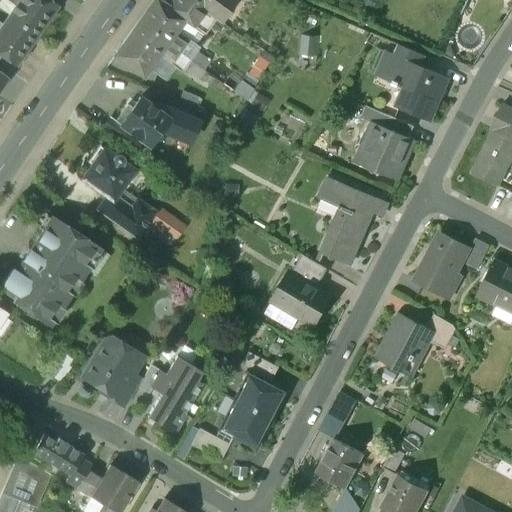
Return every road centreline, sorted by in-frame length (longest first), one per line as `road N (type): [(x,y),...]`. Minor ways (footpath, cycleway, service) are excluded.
road 1 (residential): [(256,511),(423,196)]
road 2 (residential): [(0,387),(101,431),(232,511)]
road 3 (tertiary): [(121,0),(0,170)]
road 4 (residential): [(423,196),(511,36)]
